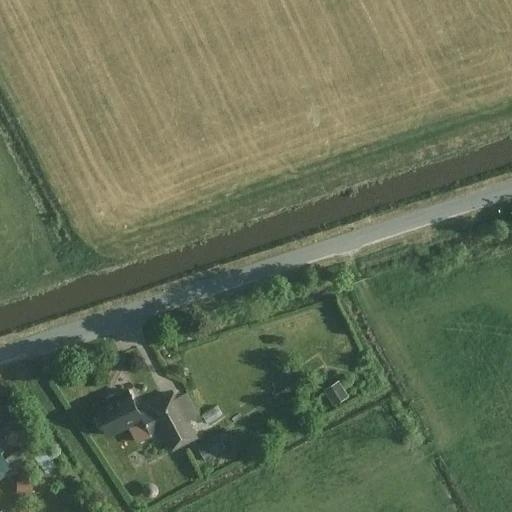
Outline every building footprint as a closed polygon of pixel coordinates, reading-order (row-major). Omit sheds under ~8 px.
[(338,377),(323,388),(336,405),(351,394),(338,377)] [(184,383),(139,406),(146,418),(156,438),(167,432),(177,451),(201,439),(191,421),(201,415),(184,383)] [(317,414),(332,408),(325,390),(310,396),(317,414)] [(134,395),(99,414),(111,436),(146,418),(139,406),(134,395)] [(196,444),(206,463),(228,451),(218,432),(196,444)]
